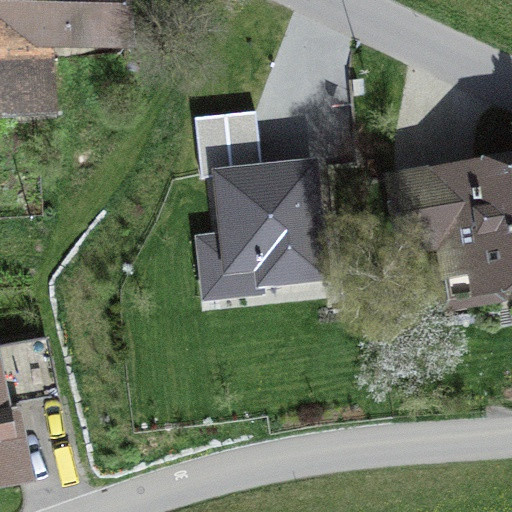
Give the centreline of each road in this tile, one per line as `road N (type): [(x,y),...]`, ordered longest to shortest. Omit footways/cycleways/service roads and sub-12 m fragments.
road 1 (unclassified): [(511,434),(331,450),(204,477),(98,511)]
road 2 (tertiary): [(511,87),(318,0)]
